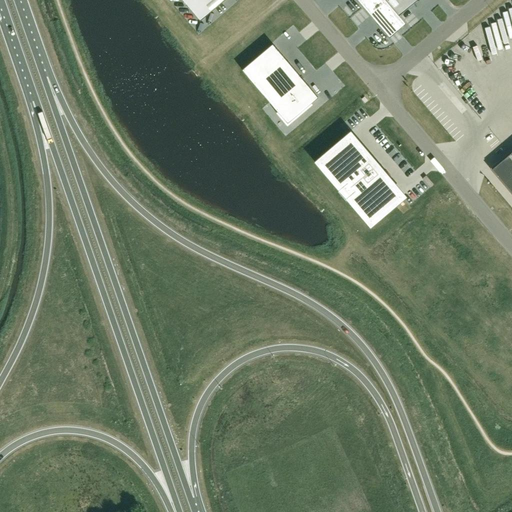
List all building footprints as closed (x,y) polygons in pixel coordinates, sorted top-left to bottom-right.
[(181,0),(200,21),(224,0),(181,0)] [(357,0),(389,37),(405,23),(398,16),(416,0),(357,0)] [(272,43),(241,69),(287,123),(318,97),(272,43)] [(350,136),(320,162),(370,221),(400,196),(350,136)] [(511,151),(492,168),(511,192),(511,151)] [(422,238),(393,260),(437,316),(465,294),(422,238)]
